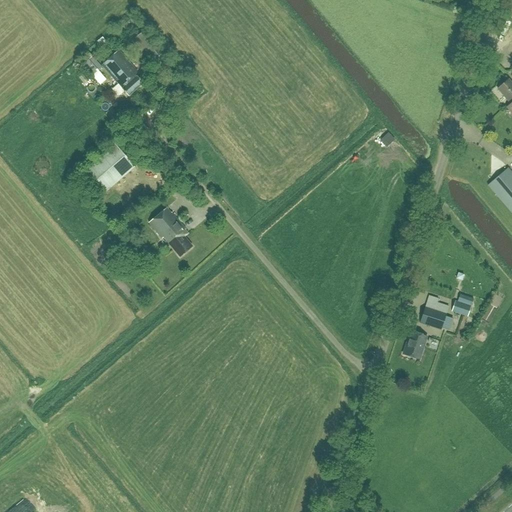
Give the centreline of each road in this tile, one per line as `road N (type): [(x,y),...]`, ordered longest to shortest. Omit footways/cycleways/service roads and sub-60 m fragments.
road 1 (unclassified): [(373,373),(494,0)]
road 2 (unclassified): [(373,373),(342,352),(135,113)]
road 3 (unclassified): [(329,511),(373,373)]
